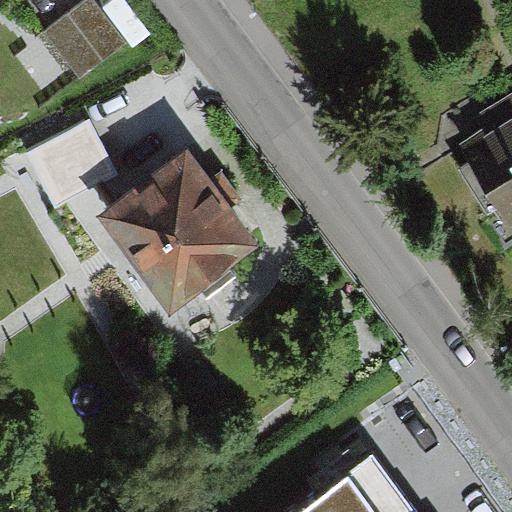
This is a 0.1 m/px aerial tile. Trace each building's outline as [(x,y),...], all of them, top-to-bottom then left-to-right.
[(78,0),(43,27),(80,75),(128,38),(98,0),(78,0)] [(501,198),(511,215),(511,85),(480,105),(488,117),(460,134),(472,153),(460,160),(489,206),(501,198)] [(55,200),(119,168),(91,112),(27,144),(55,200)] [(259,229),(187,132),(100,196),(172,293),(198,274),(208,287),(238,265),(228,252),(259,229)] [(421,511),(372,442),(274,511),(421,511)]
